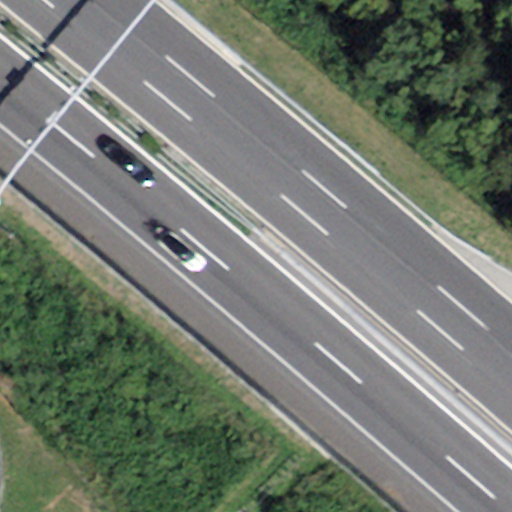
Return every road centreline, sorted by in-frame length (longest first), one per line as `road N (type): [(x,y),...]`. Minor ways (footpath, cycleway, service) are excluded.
road 1 (motorway): [(0,96),(499,511)]
road 2 (motorway): [(511,370),(326,193),(79,0)]
